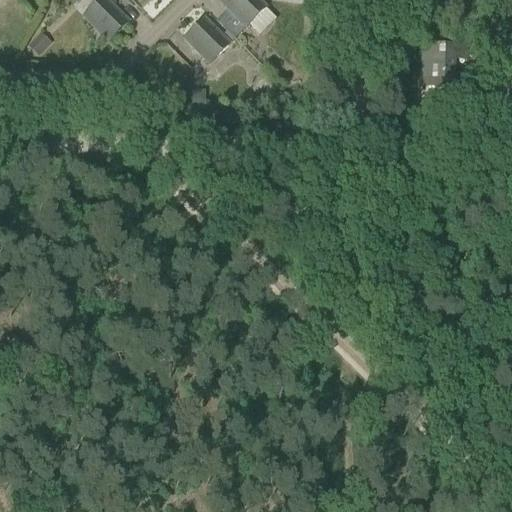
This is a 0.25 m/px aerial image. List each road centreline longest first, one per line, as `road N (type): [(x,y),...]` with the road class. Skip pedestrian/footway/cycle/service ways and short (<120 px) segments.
road 1 (track): [(143,146),(355,352)]
road 2 (unclassified): [(355,147),(80,146)]
road 3 (track): [(356,232),(356,0)]
road 4 (track): [(355,352),(511,503)]
road 5 (unclassified): [(355,147),(511,147)]
road 6 (residential): [(184,0),(82,100)]
road 7 (track): [(355,352),(356,232)]
